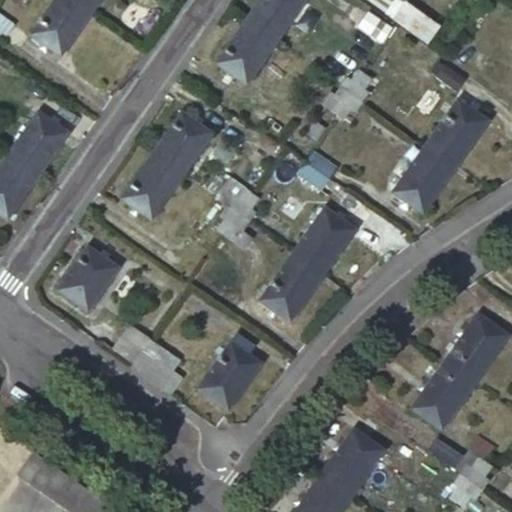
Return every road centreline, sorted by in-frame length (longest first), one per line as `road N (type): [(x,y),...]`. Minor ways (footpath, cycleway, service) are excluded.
road 1 (residential): [(217,511),(372,310),(511,213)]
road 2 (residential): [(0,303),(213,0)]
road 3 (residential): [(181,500),(181,432),(0,303)]
road 4 (residential): [(0,304),(20,389),(181,500)]
